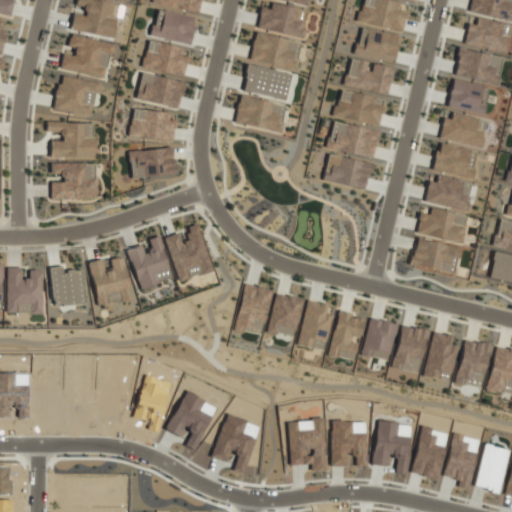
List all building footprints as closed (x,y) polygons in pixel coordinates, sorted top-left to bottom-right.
[(0,0),(0,13),(10,15),(13,0),(11,0),(0,0)] [(111,37),(118,4),(98,0),(75,0),(74,10),(73,10),(69,29),(111,37)] [(152,0),(152,3),(197,12),(198,0),(152,0)] [(402,30),(406,11),(398,10),(399,2),(390,0),(361,0),(358,22),(402,30)] [(511,0),(470,0),(468,11),(511,20),(511,0)] [(255,27),(300,37),(306,10),(271,2),(269,9),(260,7),(255,27)] [(150,35),(189,44),(195,17),(156,9),(150,35)] [(474,25),(468,23),(463,42),(503,53),(510,26),(476,18),(474,25)] [(394,61),(398,33),(359,27),(355,55),(394,61)] [(248,59),(293,69),(299,42),(254,32),(248,59)] [(111,43),(69,34),(66,46),(74,48),(73,56),(62,53),(59,68),(104,77),(111,43)] [(182,75),(187,48),(147,40),(141,67),(182,75)] [(453,75),(496,82),(501,56),(458,48),(453,75)] [(343,85),(387,94),(392,67),(372,63),(371,71),(365,69),(367,62),(349,58),(343,85)] [(241,89),(282,99),(288,75),(247,64),(241,89)] [(135,99),(178,107),(183,81),(140,73),(135,99)] [(53,109),(90,114),(93,91),(97,91),(99,82),(58,76),(53,109)] [(483,114),(489,87),(452,79),(446,105),(483,114)] [(378,125),(383,98),(338,90),(333,117),(378,125)] [(282,106),(240,94),(232,122),(280,135),(283,124),(277,122),(282,106)] [(128,136),(172,140),(175,113),(131,108),(128,136)] [(437,138),(479,147),(485,120),(451,112),(450,119),(442,117),(437,138)] [(373,157),(377,129),(331,121),(326,149),(373,157)] [(93,157),(93,122),(45,122),(45,132),(60,132),(60,141),(49,140),(49,156),(93,157)] [(431,169),(471,179),(477,152),(438,142),(431,169)] [(130,177),(173,174),(172,148),(128,150),(130,177)] [(322,181),(365,189),(370,162),(327,154),(322,181)] [(50,198),(96,198),(96,180),(92,180),(92,163),(49,162),(49,175),(62,175),(62,182),(50,182),(50,198)] [(423,201),(464,210),(470,183),(436,175),(435,182),(428,181),(423,201)] [(463,243),(466,225),(462,224),(464,215),(429,208),(428,214),(419,212),(414,233),(463,243)] [(492,245),(511,249),(511,221),(499,218),(492,245)] [(211,270),(196,223),(184,227),(188,239),(180,241),(177,232),(163,237),(177,281),(211,270)] [(138,288),(171,278),(157,236),(147,239),(151,249),(143,251),(141,245),(126,249),(138,288)] [(409,265),(452,273),(457,246),(414,238),(409,265)] [(511,256),(494,252),(488,276),(511,282),(511,256)] [(95,304),(129,299),(123,257),(110,259),(111,268),(103,269),(101,259),(88,261),(95,304)] [(82,303),(80,270),(61,271),(60,266),(49,267),(52,306),(82,303)] [(6,313),(41,313),(41,270),(28,270),(28,278),(21,278),(20,267),(5,267),(6,313)] [(233,329),(261,335),(270,289),(242,284),(233,329)] [(301,299),(274,293),(266,331),(293,337),(301,299)] [(337,311),(327,354),(354,360),(363,317),(337,311)] [(389,359),(394,322),(367,318),(361,355),(389,359)] [(426,330),(401,324),(391,367),(417,373),(426,330)] [(423,376),(450,381),(456,346),(450,345),(452,335),(431,331),(423,376)] [(455,383),(481,388),(488,344),(462,339),(455,383)] [(485,389),(511,395),(511,394),(511,349),(495,346),(485,389)]
